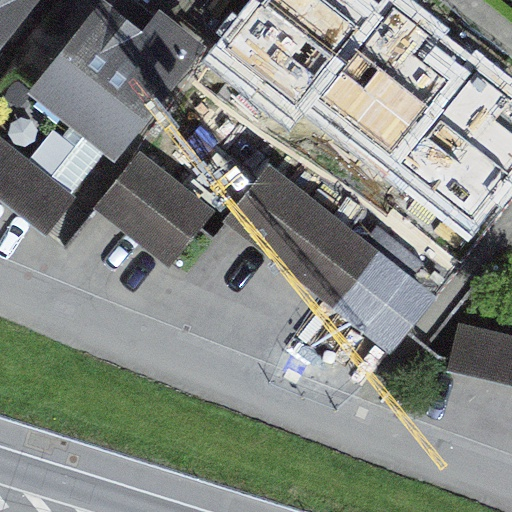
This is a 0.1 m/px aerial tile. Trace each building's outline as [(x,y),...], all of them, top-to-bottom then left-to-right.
[(0,0),(0,57),(42,3),(37,0),(0,0)] [(132,0),(81,0),(7,97),(110,176),(203,54),(132,0)] [(474,232),(511,184),(511,85),(407,0),(386,0),(375,14),(358,0),(259,0),(209,62),(281,121),(304,93),(474,232)] [(72,193),(0,137),(0,208),(38,238),(72,193)] [(213,211),(142,156),(95,217),(166,272),(213,211)] [(435,294),(276,166),(227,226),(387,354),(435,294)] [(511,336),(458,322),(443,375),(511,393),(511,336)]
